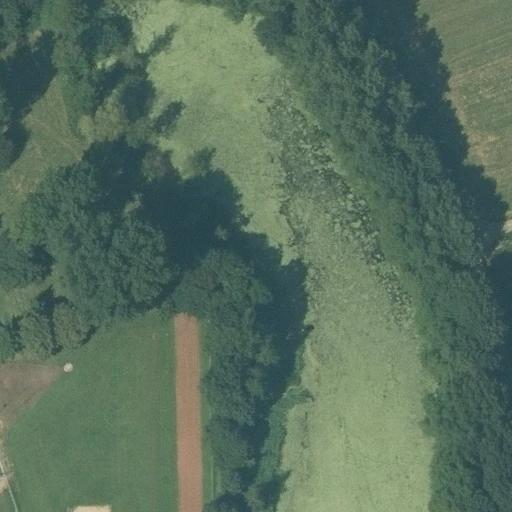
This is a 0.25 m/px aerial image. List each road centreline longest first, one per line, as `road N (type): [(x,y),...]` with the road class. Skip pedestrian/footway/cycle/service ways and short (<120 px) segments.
road 1 (unclassified): [(335,0),(408,123),(465,243)]
road 2 (unclassified): [(465,243),(511,390)]
